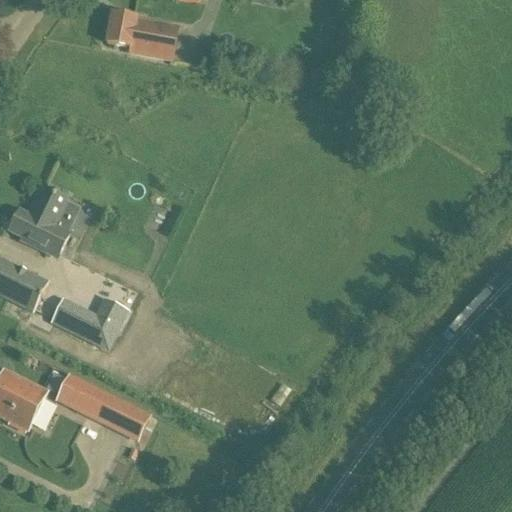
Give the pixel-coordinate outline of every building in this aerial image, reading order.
[(172,66),(179,31),(137,24),(138,21),(113,16),(107,47),(131,51),(129,58),(172,66)] [(66,234),(70,227),(60,222),(69,204),(41,190),(28,216),(20,212),(9,235),(22,241),(21,244),(56,261),(69,236),(66,234)] [(0,300),(34,317),(50,285),(0,260),(0,300)] [(93,318),(73,307),(68,317),(88,327),(93,318)] [(0,418),(29,433),(48,396),(3,374),(0,380),(0,418)] [(85,384),(71,411),(71,412),(87,420),(99,426),(113,399),(85,384)] [(124,439),(129,441),(138,446),(152,418),(138,411),(124,439)]
